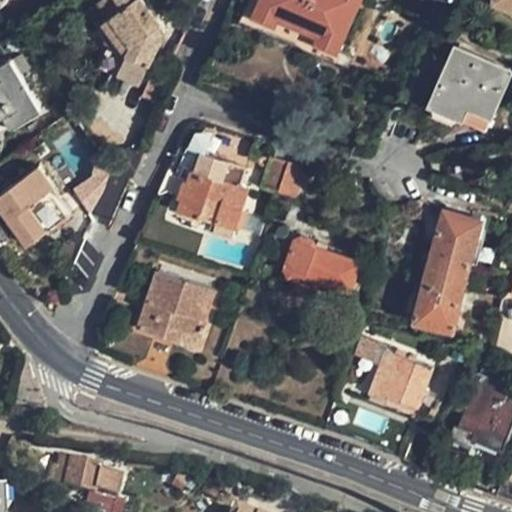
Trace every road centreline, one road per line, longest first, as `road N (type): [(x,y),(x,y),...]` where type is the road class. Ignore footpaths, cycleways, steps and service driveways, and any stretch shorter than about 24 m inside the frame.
road 1 (secondary): [(464,511),(92,378),(61,358)]
road 2 (residential): [(368,511),(162,438),(72,415),(55,386),(61,358)]
road 3 (residential): [(183,96),(61,358)]
road 4 (residential): [(183,96),(407,173)]
